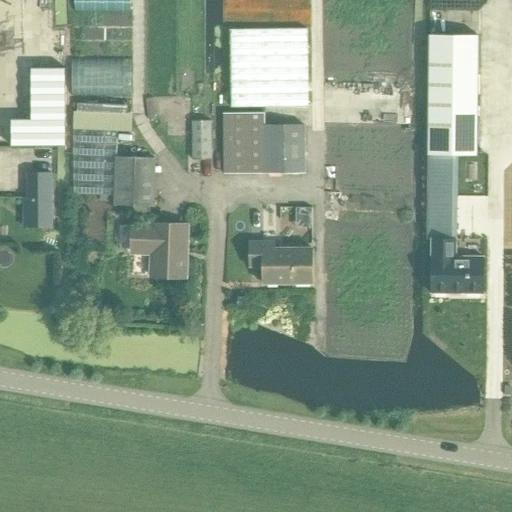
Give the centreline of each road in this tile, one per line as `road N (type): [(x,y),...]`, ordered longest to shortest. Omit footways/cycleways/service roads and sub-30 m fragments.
road 1 (tertiary): [(511,462),(0,380)]
road 2 (track): [(214,195),(316,192),(314,0)]
road 3 (track): [(136,0),(137,121),(176,172),(214,195)]
